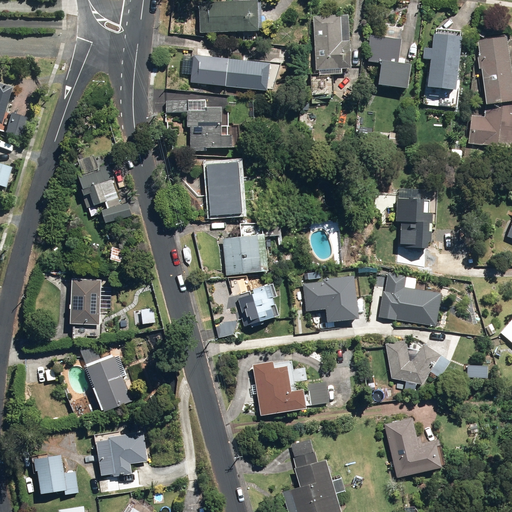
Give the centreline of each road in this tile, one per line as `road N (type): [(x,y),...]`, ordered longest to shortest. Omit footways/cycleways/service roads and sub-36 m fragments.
road 1 (residential): [(234,511),(135,137),(136,52)]
road 2 (residential): [(0,339),(95,33)]
